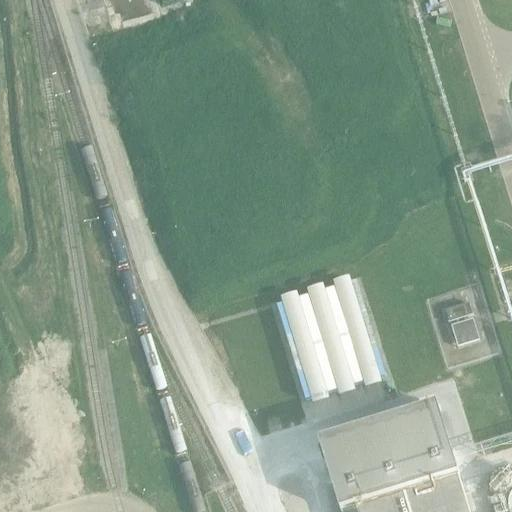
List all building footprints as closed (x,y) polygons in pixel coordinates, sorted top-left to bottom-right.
[(161,20),(155,0),(103,0),(112,33),(161,20)] [(305,403),(386,379),(357,284),(277,308),(305,403)] [(459,326),(451,328),(457,349),(479,342),(473,322),(467,323),(466,319),(472,317),(468,306),(446,313),(449,324),(457,321),(459,326)] [(439,410),(320,446),(340,511),(356,511),(469,511),(460,480),(439,410)] [(511,483),(511,482),(511,478),(508,474),(505,471),(501,470),(496,471),(492,473),(490,476),(488,481),(489,485),(491,489),(495,492),(499,494),(505,493),(508,491),(510,487),(511,483)]
